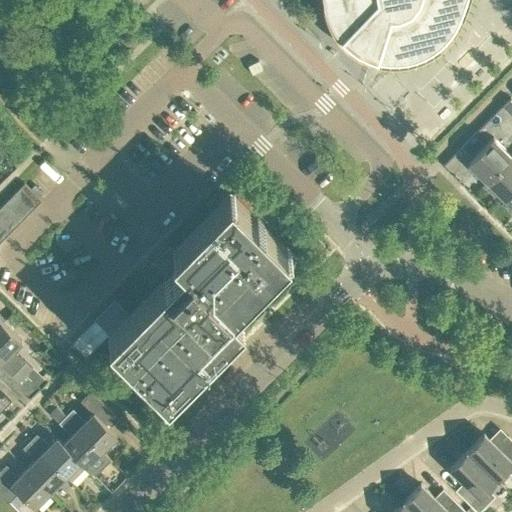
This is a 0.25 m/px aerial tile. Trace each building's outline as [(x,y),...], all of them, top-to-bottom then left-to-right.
[(322,0),(325,8),(328,17),(332,26),(337,32),(345,41),(350,35),(356,42),(357,45),(359,47),(362,47),(364,45),(372,49),(370,56),(379,58),(387,59),(397,59),(408,58),(419,55),(429,50),(439,43),(445,37),(451,30),(458,18),(462,8),(464,0),(322,0)] [(467,161),(486,180),(511,154),(493,136),(467,161)] [(486,180),(505,199),(511,191),(511,154),(486,180)] [(24,181),(14,192),(31,209),(41,198),(24,181)] [(14,192),(4,202),(21,219),(31,209),(14,192)] [(166,277),(165,279),(130,314),(114,298),(94,318),(108,333),(110,334),(109,335),(165,390),(240,313),(230,303),(267,267),(277,277),(296,258),(286,248),(286,247),(231,192),(229,194),(225,199),(177,247),(175,249),(174,250),(178,254),(170,262),(168,260),(167,259),(166,258),(165,258),(164,258),(163,259),(161,259),(161,260),(160,261),(160,263),(160,264),(160,265),(160,266),(161,267),(169,276),(167,278),(166,277)] [(4,202),(0,205),(0,218),(11,229),(21,219),(4,202)] [(0,218),(0,238),(1,239),(11,229),(0,218)] [(292,231),(287,236),(292,242),(296,238),(298,236),(292,231)] [(0,317),(0,349),(25,374),(32,367),(13,347),(21,339),(0,317)] [(94,318),(71,341),(85,356),(108,333),(94,318)] [(0,362),(11,374),(18,381),(25,374),(0,349),(0,362)] [(72,406),(65,413),(100,449),(116,433),(106,422),(115,413),(90,389),(80,399),(92,411),(85,418),(72,406)] [(0,408),(0,409),(11,399),(4,392),(1,395),(0,394),(0,408)] [(56,404),(49,411),(58,420),(65,413),(56,404)] [(71,433),(63,440),(62,441),(80,458),(79,458),(85,464),(100,449),(65,413),(58,420),(71,433)] [(36,431),(29,439),(64,474),(65,473),(70,479),(85,464),(79,458),(80,458),(62,441),(63,440),(57,435),(48,444),(36,431)] [(483,431),(466,449),(495,477),(505,467),(511,473),(511,438),(501,449),(483,431)] [(34,458),(26,466),(49,489),(64,474),(29,439),(22,445),(34,458)] [(495,477),(466,449),(449,466),(467,483),(458,492),(478,511),(494,494),(486,486),(495,477)] [(49,489),(26,466),(18,474),(6,462),(0,467),(0,490),(9,500),(19,490),(34,504),(49,489)] [(462,511),(465,509),(446,490),(437,499),(420,482),(403,499),(416,511),(462,511)] [(416,511),(403,499),(389,511),(416,511)]
